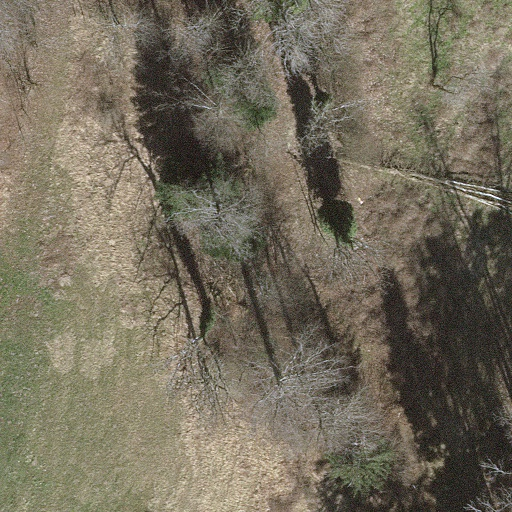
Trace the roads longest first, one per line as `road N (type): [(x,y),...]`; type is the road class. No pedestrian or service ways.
road 1 (track): [(238,0),(279,38),(300,306),(387,382),(432,498),(458,511)]
road 2 (track): [(479,511),(498,458),(495,326),(511,286)]
